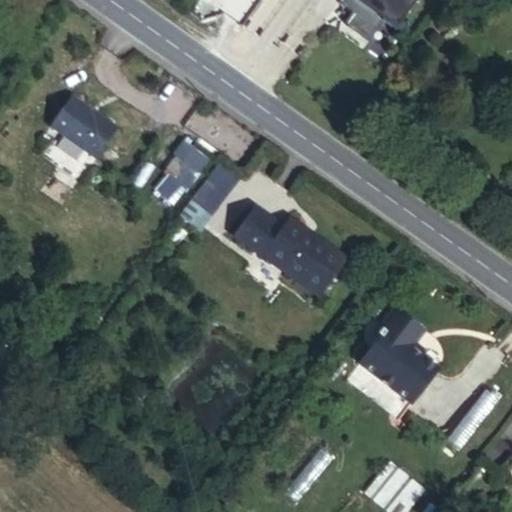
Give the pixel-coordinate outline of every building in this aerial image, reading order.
[(338,0),(357,12),(347,26),(371,42),(386,20),(401,31),(422,0),(421,0),(338,0)] [(76,95),(55,125),(99,157),(121,126),(76,95)] [(209,234),(238,176),(214,164),(184,222),(209,234)] [(241,238),(325,301),(353,263),(325,242),(323,246),(310,236),(312,233),(296,222),(290,230),(262,210),(241,238)] [(428,331),(401,308),(381,332),(386,336),(364,363),(415,404),(443,370),(415,347),(428,331)] [(297,498),(332,460),(322,451),(287,490),(297,498)] [(391,461),(364,495),(384,511),(410,511),(428,490),(391,461)]
